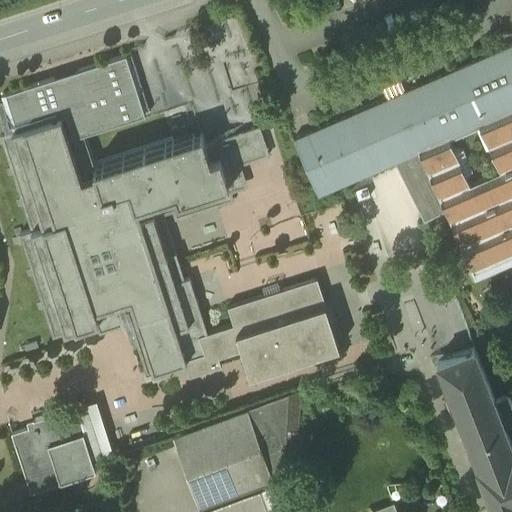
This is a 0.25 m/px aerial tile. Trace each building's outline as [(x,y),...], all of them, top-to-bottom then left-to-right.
[(511,39),(292,136),(293,138),(294,137),(301,153),(300,154),(301,155),(302,155),(309,172),(308,173),(309,175),(310,174),(318,192),(347,179),(395,159),(418,149),(445,209),(473,273),(474,273),(475,277),(511,261),(511,39)] [(252,130),(204,145),(201,136),(195,137),(94,170),(83,134),(149,113),(130,53),(124,55),(98,63),(34,84),(2,94),(13,131),(2,135),(32,230),(21,234),(53,335),(63,332),(127,312),(147,372),(184,361),(189,376),(221,366),(219,358),(241,351),(250,377),(339,348),(317,278),(227,306),(233,325),(206,333),(189,279),(174,283),(168,264),(148,202),(176,193),(178,201),(238,182),(229,156),(258,147),(252,130)] [(445,209),(418,149),(395,159),(425,219),(431,216),(445,209)] [(495,399),(474,346),(437,360),(494,510),(511,502),(511,443),(505,425),(495,399)] [(286,477),(275,481),(271,470),(284,465),(289,392),(173,435),(200,510),(260,488),(268,511),(279,511),(296,506),(294,499),(294,497),(286,477)] [(511,422),(511,400),(508,394),(495,399),(505,425),(511,422)] [(76,407),(64,411),(72,436),(84,432),(85,432),(76,407)] [(64,411),(33,420),(34,425),(11,432),(26,477),(31,492),(60,483),(48,444),(72,436),(64,411)] [(72,436),(48,444),(60,483),(96,471),(84,432),(72,436)]
